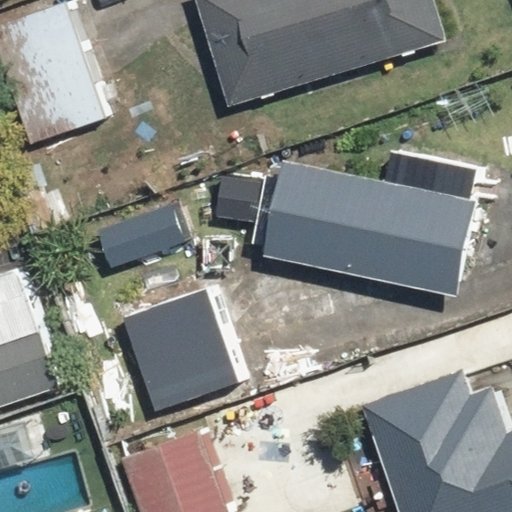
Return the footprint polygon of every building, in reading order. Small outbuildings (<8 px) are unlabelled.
[(432,0),(199,0),(232,108),(446,44),(432,0)] [(80,6),(0,35),(0,59),(34,154),(122,123),(80,6)] [(414,184),(285,162),(268,265),(467,298),(484,200),(463,196),(467,172),(418,164),(414,184)] [(24,266),(0,273),(0,416),(6,415),(34,405),(66,395),(24,266)] [(222,293),(134,320),(161,410),(250,383),(222,293)] [(462,378),(369,407),(401,508),(387,511),(511,511),(511,396),(511,392),(471,404),(462,378)] [(34,405),(6,415),(16,446),(103,418),(93,386),(66,395),(34,405)] [(204,433),(128,458),(145,511),(229,511),(216,468),(204,433)]
